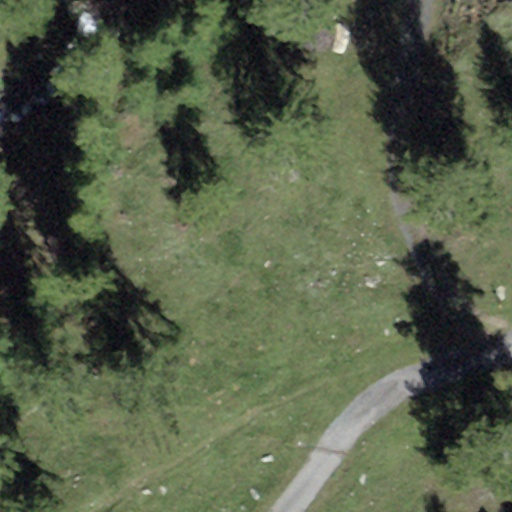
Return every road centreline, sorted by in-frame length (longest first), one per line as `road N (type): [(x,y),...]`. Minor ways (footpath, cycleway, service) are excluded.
road 1 (track): [(419,0),(396,102),(402,201),(424,267),(494,355)]
road 2 (track): [(494,355),(365,421),(298,511)]
